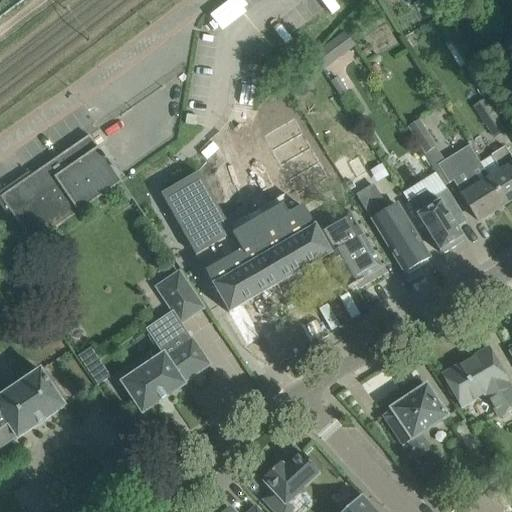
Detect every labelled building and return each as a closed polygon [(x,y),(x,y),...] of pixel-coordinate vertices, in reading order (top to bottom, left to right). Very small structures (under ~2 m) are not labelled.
[(331,40),(312,54),(321,66),(340,52),(331,40)] [(376,77),(382,73),(377,66),(371,69),(376,77)] [(472,107),(494,139),(506,130),(484,99),(472,107)] [(425,155),(437,148),(419,120),(407,128),(425,155)] [(121,184),(122,183),(89,136),(23,182),(20,178),(0,192),(0,205),(7,216),(10,213),(12,215),(14,213),(18,220),(16,221),(32,245),(111,190),(121,184)] [(468,147),(438,166),(449,184),(453,181),(463,197),(478,222),(504,205),(489,180),(468,147)] [(501,173),(489,180),(504,205),(511,200),(511,160),(504,148),(491,157),(501,173)] [(312,228),(313,227),(301,208),(286,217),(293,229),(288,232),(279,217),(254,232),(255,234),(237,244),(197,175),(160,196),(229,314),(329,256),(312,228)] [(121,184),(111,190),(122,206),(131,200),(121,184)] [(356,196),(405,274),(429,259),(395,203),(386,209),(371,186),(356,196)] [(426,191),(407,202),(439,253),(442,251),(444,255),(456,247),(454,244),(463,238),(457,228),(455,225),(456,218),(462,214),(447,190),(446,190),(436,196),(428,195),(426,191)] [(324,221),(313,227),(312,228),(329,256),(348,289),(363,281),(362,280),(381,269),(371,252),(362,237),(355,226),(341,234),(348,246),(344,248),(344,247),(340,249),(324,221)] [(192,291),(185,280),(162,295),(169,306),(192,291)] [(164,355),(121,383),(142,415),(185,386),(183,383),(209,366),(173,312),(147,329),(164,355)] [(462,409),(487,394),(501,418),(511,411),(511,391),(488,351),(443,377),(462,409)] [(0,398),(0,417),(15,439),(16,441),(64,408),(40,372),(0,398)] [(392,412),(383,418),(405,450),(408,448),(416,460),(431,450),(421,435),(447,417),(426,387),(391,410),(392,412)] [(0,449),(15,439),(0,417),(0,449)] [(453,428),(470,455),(482,447),(465,421),(453,428)] [(285,470),(280,465),(262,481),(272,491),(262,501),(272,511),(292,511),(293,511),(287,506),(304,490),(302,489),(319,474),(301,455),(285,470)] [(344,511),(373,511),(360,498),(344,511)]
